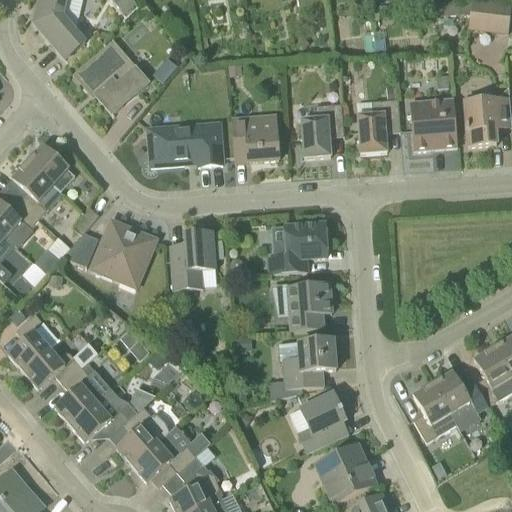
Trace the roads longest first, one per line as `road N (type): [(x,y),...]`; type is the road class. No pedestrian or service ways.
road 1 (residential): [(39,92),(139,202),(166,207),(363,188)]
road 2 (residential): [(372,370),(363,188)]
road 3 (residential): [(372,370),(511,297)]
road 4 (residential): [(110,511),(86,502),(0,403)]
road 5 (residential): [(431,511),(372,370)]
road 6 (residential): [(363,188),(511,172)]
